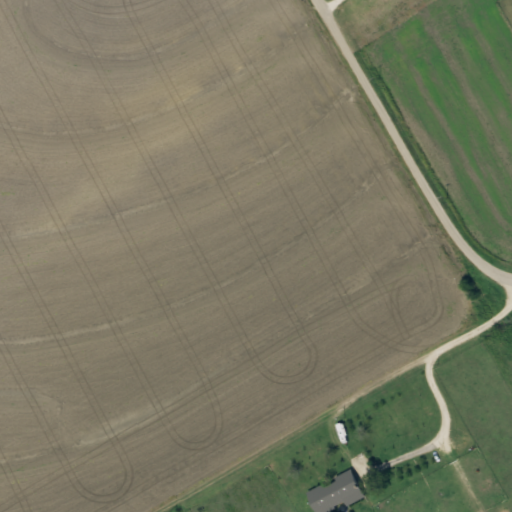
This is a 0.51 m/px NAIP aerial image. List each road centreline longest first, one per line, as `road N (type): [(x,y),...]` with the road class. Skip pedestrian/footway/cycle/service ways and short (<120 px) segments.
road 1 (residential): [(55,511),(430,251),(436,199)]
road 2 (residential): [(320,0),(446,216),(480,261),(511,277)]
